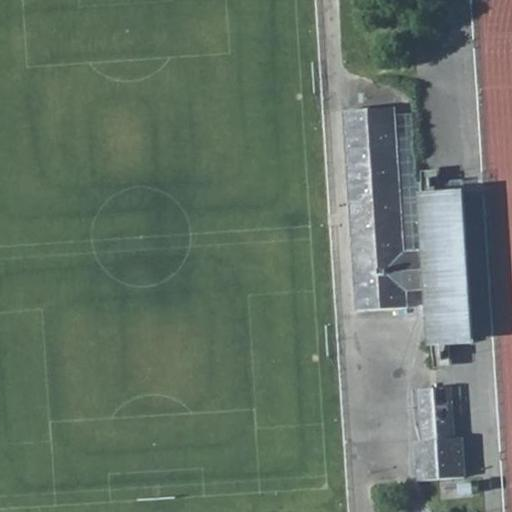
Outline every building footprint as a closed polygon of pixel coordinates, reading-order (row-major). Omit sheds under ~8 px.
[(392,110),(343,113),(355,314),(403,311),(403,294),(400,256),(393,120),(392,110)] [(429,348),(469,346),(461,196),(421,198),(424,254),(406,255),(409,294),(426,292),(429,348)] [(406,294),(409,294),(406,255),(400,256),(403,294),(406,294)] [(424,442),(458,439),(454,388),(421,390),(424,442)] [(417,444),(420,484),(468,480),(465,439),(458,439),(424,442),(417,444)]
